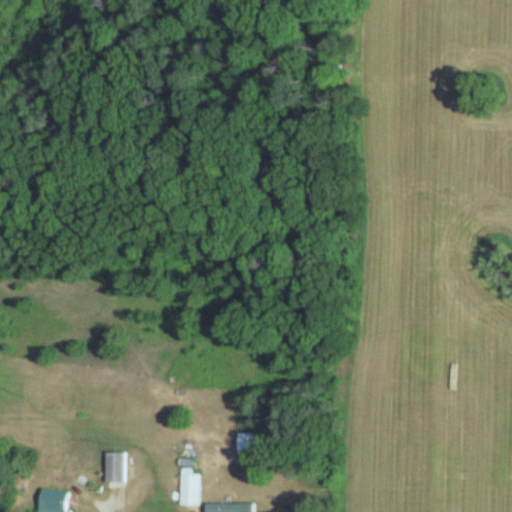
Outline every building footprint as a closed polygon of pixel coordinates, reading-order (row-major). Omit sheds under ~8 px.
[(241,454),(265,454),(265,433),(241,433),(241,454)] [(128,483),(128,453),(109,453),(109,483),(128,483)] [(183,505),(203,505),(203,474),(183,474),(183,505)] [(71,511),(74,492),(45,489),(43,511),(71,511)] [(258,511),(258,503),(210,503),(209,511),(258,511)]
